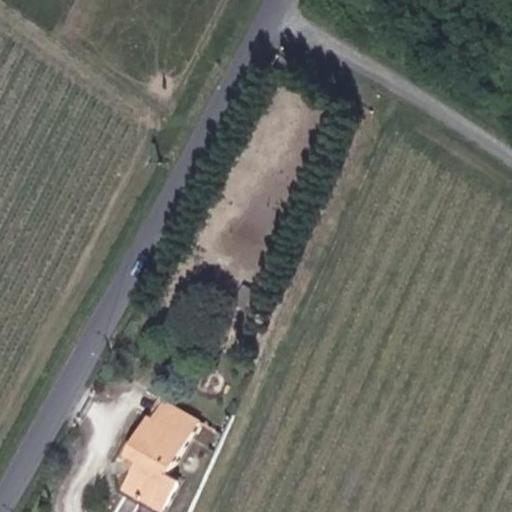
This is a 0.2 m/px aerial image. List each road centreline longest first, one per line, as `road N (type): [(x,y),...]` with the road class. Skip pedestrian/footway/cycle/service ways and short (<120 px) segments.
road 1 (unclassified): [(273,12),(0,505)]
road 2 (unclassified): [(273,12),(511,147)]
